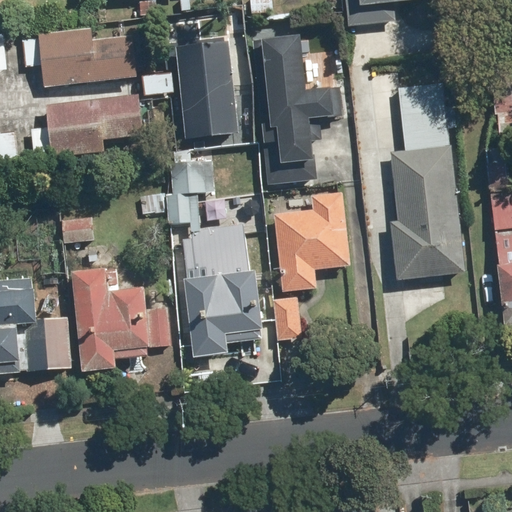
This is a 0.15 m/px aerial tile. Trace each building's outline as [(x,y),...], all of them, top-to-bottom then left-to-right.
[(394,4),(420,1),(420,0),(346,0),(349,27),(396,21),(394,4)] [(132,37),(92,41),(91,29),(38,35),(38,40),(22,41),(25,68),(41,67),(43,88),(136,79),(132,37)] [(254,37),(269,178),(317,173),(311,115),(338,112),(335,88),(310,90),(304,31),(254,37)] [(238,135),(227,41),(175,47),(185,141),(238,135)] [(174,94),(172,72),(142,75),(143,96),(174,94)] [(396,281),(465,273),(443,83),(398,88),(405,151),(390,152),(398,221),(389,222),(396,281)] [(511,95),(494,98),(500,145),(511,144),(511,95)] [(103,142),(142,138),(138,96),(45,105),(47,127),(31,129),(34,155),(50,153),(50,158),(104,153),(103,142)] [(0,159),(18,158),(16,131),(0,132),(0,159)] [(511,326),(511,188),(511,189),(507,147),(485,150),(498,265),(495,266),(502,328),(511,326)] [(215,193),(214,160),(171,162),(173,195),(167,196),(169,224),(200,223),(199,193),(215,193)] [(350,267),(342,194),(310,197),(312,210),(274,214),(283,293),(317,289),(315,271),(350,267)] [(94,240),(91,218),(63,221),(65,244),(94,240)] [(254,268),(248,223),(187,230),(193,275),(187,276),(197,356),(232,352),(230,332),(267,327),(259,268),(254,268)] [(147,310),(145,290),(107,293),(105,269),(71,271),(77,349),(80,349),(82,373),(115,370),(114,351),(172,347),(169,308),(147,310)] [(0,374),(73,369),(69,318),(37,320),(34,280),(0,282),(0,374)] [(305,337),(301,294),(276,296),(279,339),(305,337)]
